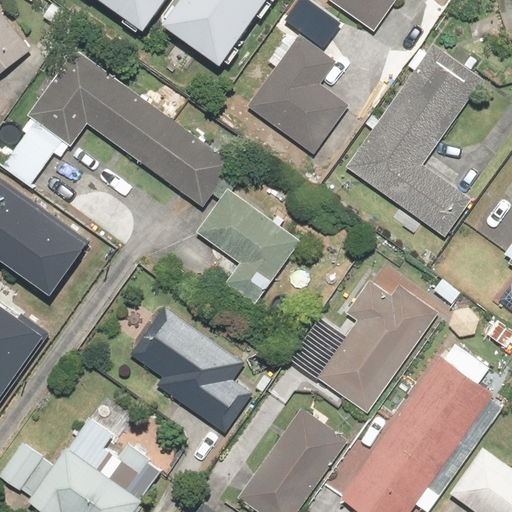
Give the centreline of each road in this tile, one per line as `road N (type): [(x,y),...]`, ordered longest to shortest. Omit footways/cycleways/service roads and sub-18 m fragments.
road 1 (unknown): [(0,421),(124,253),(125,204),(89,173)]
road 2 (unknown): [(161,511),(246,406)]
